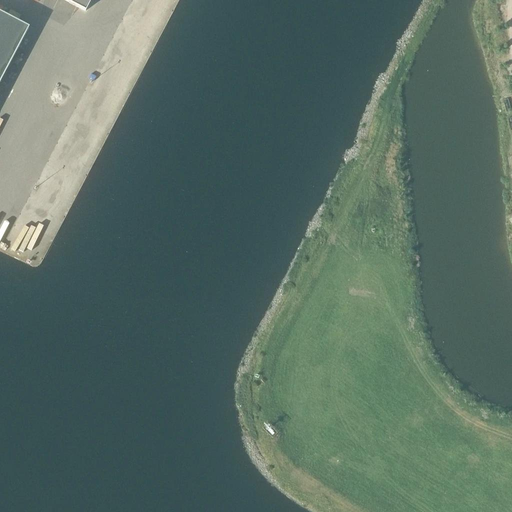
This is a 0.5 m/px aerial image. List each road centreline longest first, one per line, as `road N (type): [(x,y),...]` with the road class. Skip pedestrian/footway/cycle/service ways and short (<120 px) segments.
road 1 (track): [(390,86),(262,373),(282,451),(362,511)]
road 2 (unclassified): [(29,238),(153,0)]
